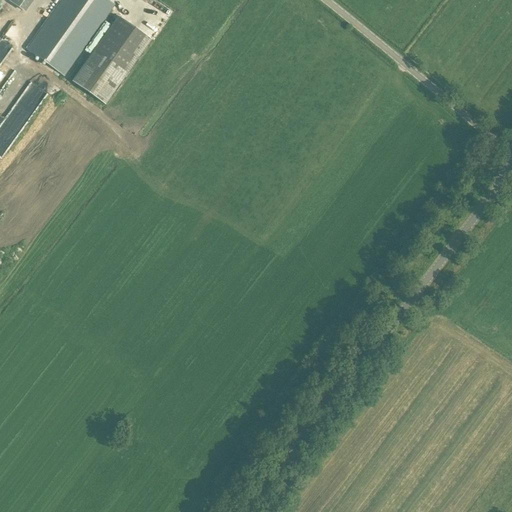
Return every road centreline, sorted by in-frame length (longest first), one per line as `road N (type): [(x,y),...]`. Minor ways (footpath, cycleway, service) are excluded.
road 1 (tertiary): [(247,511),(511,167)]
road 2 (tertiary): [(323,0),(511,158)]
